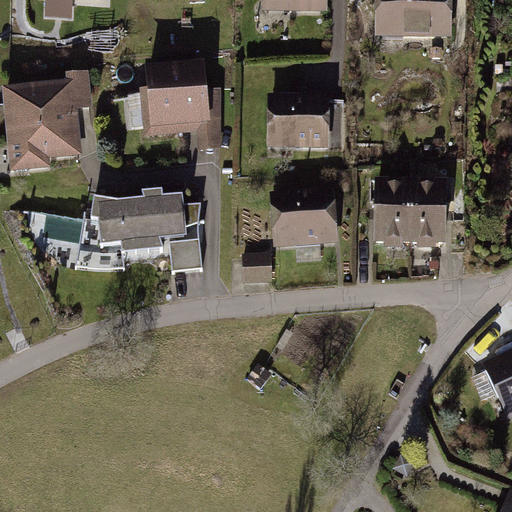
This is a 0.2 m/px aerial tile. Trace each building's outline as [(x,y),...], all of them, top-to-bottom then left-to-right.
[(109,0),(37,0),(38,9),(110,6),(109,0)] [(377,0),(378,23),(399,23),(399,31),(428,31),(428,24),(443,24),(443,0),(377,0)] [(144,135),(180,131),(179,124),(203,121),(198,69),(145,74),(147,93),(140,94),(144,135)] [(68,86),(70,108),(86,107),(83,76),(65,77),(66,86),(68,86)] [(68,86),(66,86),(3,93),(8,146),(6,146),(9,171),(23,169),(23,167),(43,165),(42,156),(74,153),(70,108),(68,86)] [(322,101),(269,100),(268,135),(289,134),(289,144),(321,144),(322,120),(322,101)] [(321,146),(339,146),(340,120),(322,120),(321,144),(321,146)] [(397,241),(407,241),(407,186),(374,186),(373,241),(383,241),(383,245),(397,245),(397,241)] [(441,187),(407,186),(407,241),(416,242),(415,245),(430,246),(430,242),(440,242),(441,187)] [(155,238),(180,230),(182,230),(182,229),(179,199),(159,201),(158,194),(139,196),(139,198),(141,203),(115,206),(91,202),(88,221),(95,222),(98,247),(118,245),(119,256),(160,251),(155,238)] [(325,198),(273,201),(276,242),(327,239),(325,198)] [(199,270),(196,241),(166,244),(169,273),(199,270)] [(242,282),(268,280),(266,255),(241,256),(242,282)] [(511,353),(488,364),(509,415),(511,413),(511,353)]
